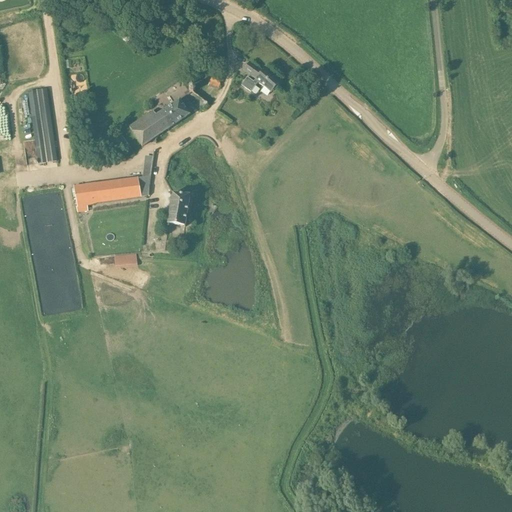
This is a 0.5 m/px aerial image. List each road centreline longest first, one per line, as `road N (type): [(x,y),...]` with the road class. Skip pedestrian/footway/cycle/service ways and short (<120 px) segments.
road 1 (tertiary): [(426,172),(302,55),(211,0)]
road 2 (unclassified): [(433,0),(445,115),(426,172)]
